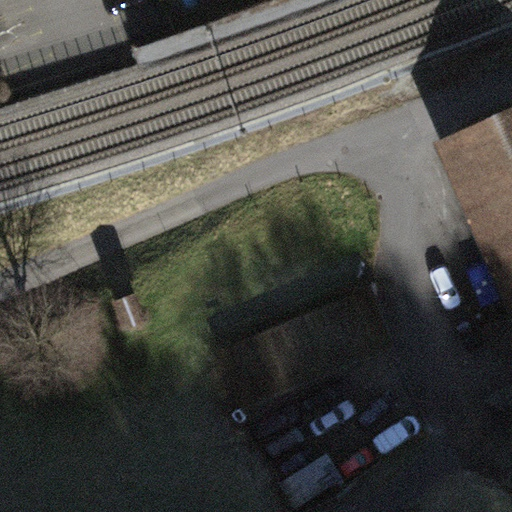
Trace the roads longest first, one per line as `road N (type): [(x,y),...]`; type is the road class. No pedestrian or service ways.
road 1 (residential): [(0,290),(376,134)]
road 2 (residential): [(376,134),(477,447)]
road 3 (residential): [(376,134),(511,83)]
